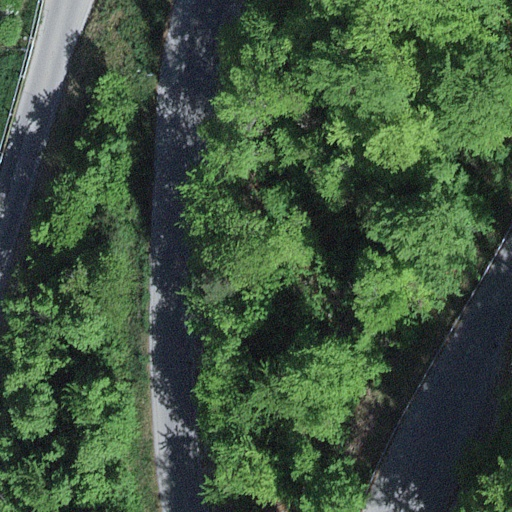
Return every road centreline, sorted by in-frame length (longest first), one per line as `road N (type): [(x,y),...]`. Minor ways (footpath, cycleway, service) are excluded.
road 1 (unclassified): [(184,511),(171,353),(172,223),(181,105),(204,0)]
road 2 (unclassified): [(511,277),(393,511)]
road 3 (unclassified): [(66,0),(0,242)]
